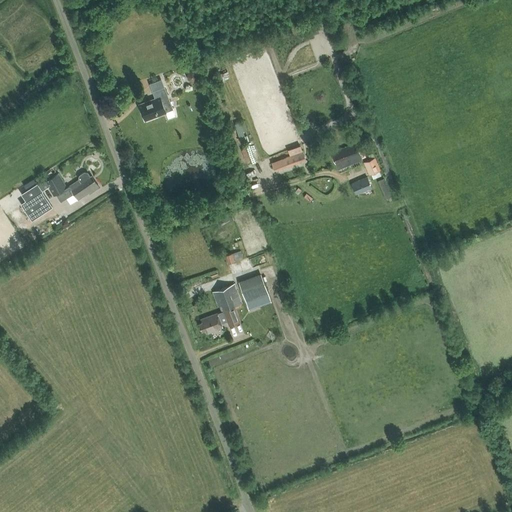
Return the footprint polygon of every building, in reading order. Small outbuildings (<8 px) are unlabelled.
[(305,28),(308,36),(319,32),(317,24),(305,28)] [(185,57),(187,63),(193,61),(191,55),(185,57)] [(196,73),(192,71),(188,72),(187,76),(188,80),(192,82),(196,80),(197,77),(196,73)] [(144,120),(172,109),(165,88),(153,93),(155,99),(139,105),(144,120)] [(240,142),(249,139),(246,131),(247,131),(244,119),(234,122),(240,142)] [(363,134),(360,127),(355,129),(357,136),(363,134)] [(338,169),(362,159),(355,142),(331,152),(338,169)] [(287,149),(290,155),(271,162),(274,171),(306,159),(300,144),(287,149)] [(380,170),(375,157),(364,161),(369,174),(371,173),(373,178),(381,175),(379,170),(380,170)] [(91,175),(90,176),(87,172),(84,172),(79,175),(78,178),(80,180),(68,188),(57,172),(39,184),(37,182),(21,192),(26,199),(21,202),(31,219),(52,206),(43,191),(49,187),(52,193),(55,191),(62,201),(74,192),(78,199),(88,192),(89,193),(99,187),(91,175)] [(367,177),(352,183),(356,194),(371,188),(367,177)] [(380,178),(382,197),(389,196),(386,177),(380,178)] [(231,211),(215,219),(219,226),(234,218),(231,211)] [(234,259),(243,256),(241,250),(233,253),(232,252),(226,254),(228,262),(235,260),(234,259)] [(261,273),(238,281),(246,302),(268,294),(261,273)] [(205,329),(206,333),(223,326),(222,322),(227,320),(229,323),(238,320),(234,308),(243,305),(235,283),(212,291),(218,306),(219,306),(221,310),(201,318),(202,321),(199,322),(202,330),(205,329)]
